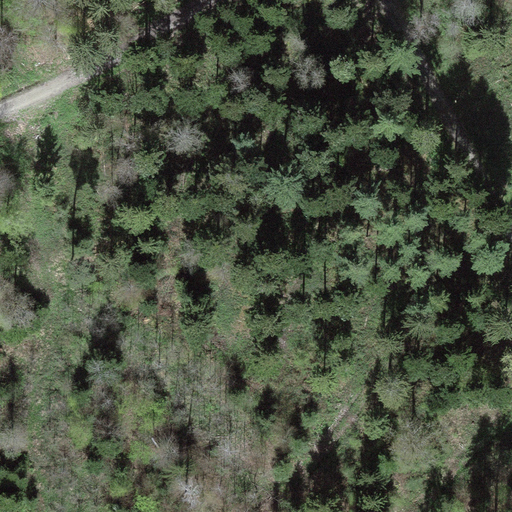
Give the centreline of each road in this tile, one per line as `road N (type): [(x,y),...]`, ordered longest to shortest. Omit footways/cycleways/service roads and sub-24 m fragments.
road 1 (track): [(511,230),(383,0)]
road 2 (track): [(0,106),(201,0)]
